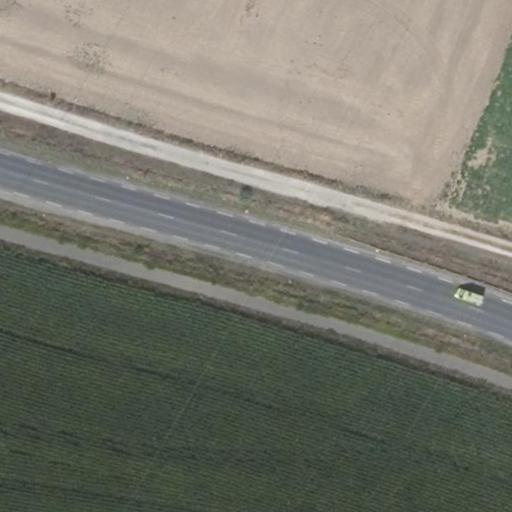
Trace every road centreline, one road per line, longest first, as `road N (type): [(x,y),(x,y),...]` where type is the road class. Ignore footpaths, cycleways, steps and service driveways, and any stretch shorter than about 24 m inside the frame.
road 1 (track): [(0,101),(511,255)]
road 2 (secondary): [(511,321),(361,270),(0,171)]
